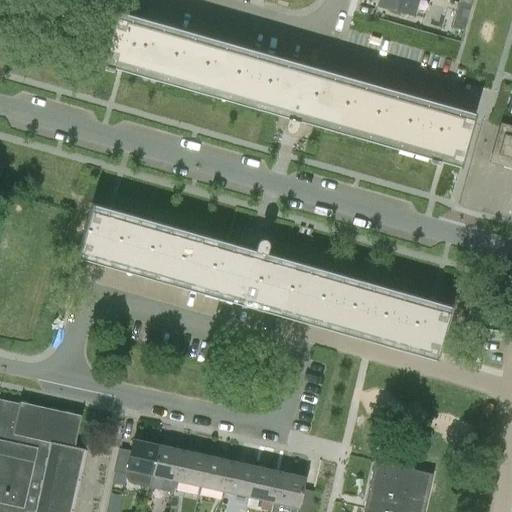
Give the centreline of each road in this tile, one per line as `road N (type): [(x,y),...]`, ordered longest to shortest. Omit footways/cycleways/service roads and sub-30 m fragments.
road 1 (residential): [(511,250),(0,104)]
road 2 (residential): [(295,352),(103,298),(83,309),(67,378)]
road 3 (residential): [(67,378),(278,424),(295,352)]
road 4 (residential): [(202,0),(327,36),(338,0)]
